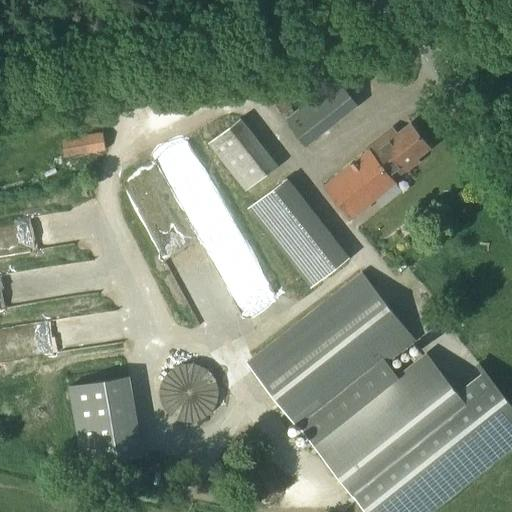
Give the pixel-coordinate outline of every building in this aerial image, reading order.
[(334,83),(287,122),(307,147),(357,106),(334,83)] [(276,106),(283,114),(291,107),(285,99),(276,106)] [(229,123),(203,141),(234,185),(260,167),(229,123)] [(322,187),(349,220),(395,184),(392,180),(405,170),(406,172),(419,161),(418,160),(431,149),(410,123),(393,136),(389,131),(365,150),(367,152),(322,187)] [(64,158),(97,153),(105,151),(102,133),(61,140),(64,158)] [(247,209),(310,289),(351,258),(330,232),(306,252),(282,223),(307,203),(287,178),(247,209)] [(414,341),(361,274),(246,363),(299,430),(301,428),(302,430),(381,367),(414,341)] [(442,338),(434,342),(443,361),(466,350),(457,331),(442,338)] [(302,430),(367,511),(428,511),(511,445),(511,407),(478,365),(477,366),(482,373),(456,394),(426,356),(393,382),(381,367),(302,430)] [(181,422),(189,423),(196,422),(201,420),(206,417),(210,414),(213,410),(215,406),(218,398),(218,393),(218,388),(216,383),(214,379),(210,372),(206,369),(201,367),(194,364),(189,364),(184,364),(179,366),(174,368),(168,372),(163,379),(161,383),(160,388),(159,393),(160,398),(161,403),(163,408),(168,414),(172,417),(176,420),(181,422)]
